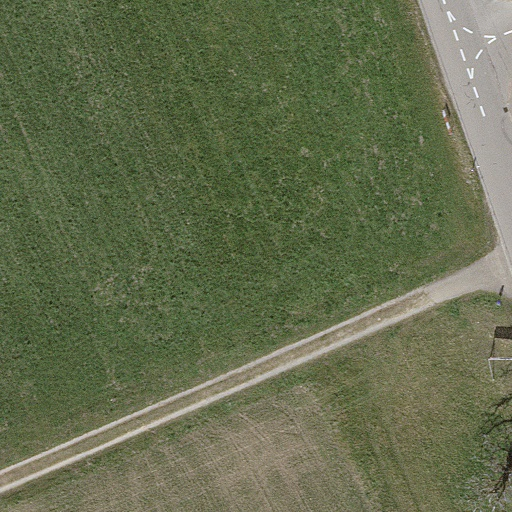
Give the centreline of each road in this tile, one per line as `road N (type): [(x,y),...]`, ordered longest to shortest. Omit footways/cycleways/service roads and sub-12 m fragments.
road 1 (track): [(511,268),(0,488)]
road 2 (residential): [(460,35),(511,198)]
